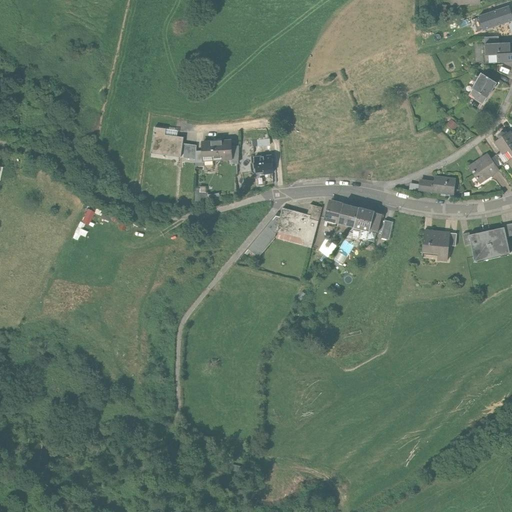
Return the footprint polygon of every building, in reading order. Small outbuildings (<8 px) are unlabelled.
[(511,15),(509,6),(478,17),(483,31),(507,23),(511,21),(511,15)] [(485,44),(485,56),(497,55),(497,63),(511,62),(511,42),(499,44),(485,44)] [(476,84),(473,89),(486,98),(496,83),(482,74),(479,78),(476,84)] [(483,104),(486,98),(473,89),(469,95),(483,104)] [(451,121),(446,126),(453,132),(457,126),(451,121)] [(156,128),(152,154),(181,158),(184,138),(166,135),(167,129),(156,128)] [(509,162),(511,165),(511,134),(510,131),(495,141),(502,151),(509,162)] [(202,142),(203,151),(204,151),(204,160),(230,158),(233,158),(232,146),(231,141),(202,142)] [(203,151),(196,152),(196,146),(186,145),(184,158),(195,160),(195,167),(204,167),(204,160),(204,151),(203,151)] [(230,164),(238,164),(240,146),(232,146),(233,158),(230,158),(230,164)] [(504,166),(509,162),(502,151),(496,155),(504,166)] [(488,154),(469,166),(480,183),(499,170),(488,154)] [(256,157),(256,171),(265,170),(265,173),(274,172),(273,156),(256,157)] [(421,179),(420,189),(453,194),(455,178),(436,176),(435,181),(421,179)] [(207,196),(207,194),(205,193),(205,187),(194,187),(193,202),(207,200),(207,196)] [(338,224),(338,222),(343,204),(329,201),(324,220),(338,224)] [(283,206),(280,217),(277,230),(301,236),(305,237),(304,242),(303,245),(311,247),(322,207),(310,203),(308,213),(283,206)] [(338,222),(354,226),(359,208),(344,203),(343,204),(338,222)] [(363,229),(369,231),(374,213),(375,211),(360,207),(359,208),(354,226),(363,229)] [(382,215),(374,213),(369,231),(375,232),(377,233),(382,215)] [(259,256),(274,238),(277,230),(280,217),(275,215),(249,248),(259,256)] [(389,238),(394,221),(385,219),(380,236),(389,238)] [(504,228),(506,237),(511,236),(511,223),(503,226),(504,228)] [(471,245),(474,259),(509,251),(506,237),(504,228),(470,235),(469,235),(471,245)] [(373,239),(375,232),(369,231),(363,229),(361,236),(373,239)] [(450,233),(424,231),(422,251),(438,253),(438,260),(448,260),(449,246),(450,233)] [(465,246),(471,245),(469,235),(470,235),(469,233),(463,234),(465,246)] [(337,247),(326,239),(320,250),(329,257),(337,247)] [(345,240),(334,257),(343,263),(354,246),(345,240)]
